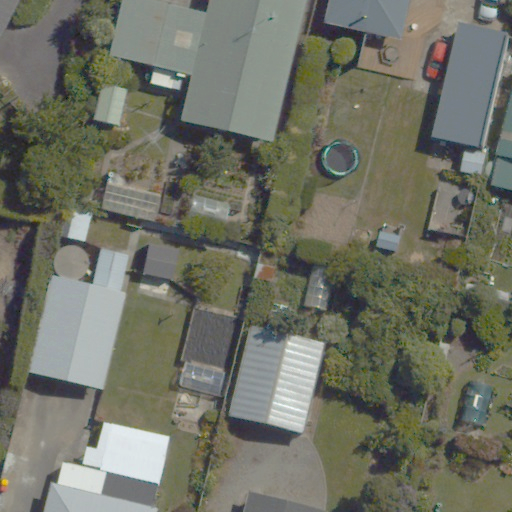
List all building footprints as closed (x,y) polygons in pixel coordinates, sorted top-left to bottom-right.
[(0,0),(0,63),(26,0),(0,0)] [(120,0),(110,42),(196,64),(186,101),(278,125),(310,0),(120,0)] [(326,0),(324,7),(400,26),(406,0),(326,0)] [(508,0),(459,0),(442,127),(489,134),(508,0)] [(511,68),(497,146),(511,149),(511,68)] [(134,77),(103,70),(95,107),(126,114),(134,77)] [(108,165),(101,194),(156,208),(164,179),(108,165)] [(45,234),(8,218),(0,237),(0,285),(20,294),(45,234)] [(109,373),(126,243),(98,239),(94,270),(46,264),(32,363),(109,373)] [(328,334),(247,316),(227,407),(307,425),(328,334)] [(47,511),(154,511),(162,476),(61,453),(47,511)] [(245,490),(240,511),(329,511),(330,506),(245,490)]
